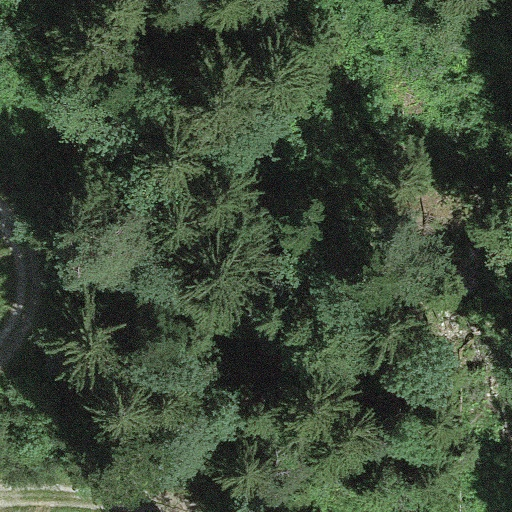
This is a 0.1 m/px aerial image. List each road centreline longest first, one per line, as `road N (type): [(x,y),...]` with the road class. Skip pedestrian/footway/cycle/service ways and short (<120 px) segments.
road 1 (track): [(0,357),(49,297),(42,238),(0,198)]
road 2 (track): [(189,511),(169,500),(0,492)]
